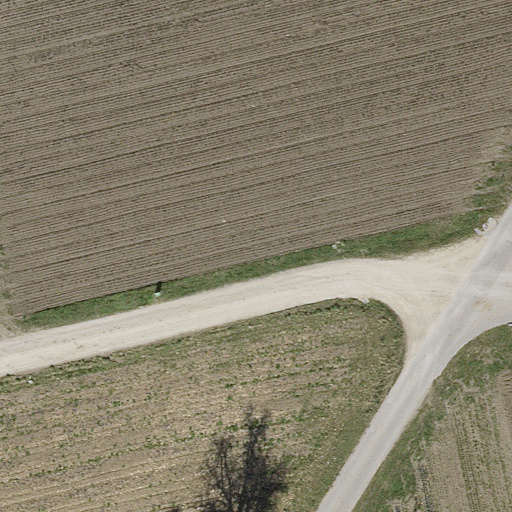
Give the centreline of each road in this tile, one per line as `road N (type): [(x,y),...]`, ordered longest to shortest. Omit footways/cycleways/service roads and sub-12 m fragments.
road 1 (track): [(0,363),(339,284),(491,262)]
road 2 (track): [(340,511),(491,262)]
